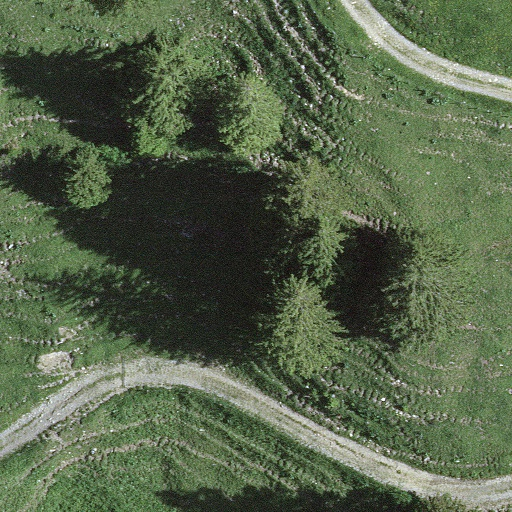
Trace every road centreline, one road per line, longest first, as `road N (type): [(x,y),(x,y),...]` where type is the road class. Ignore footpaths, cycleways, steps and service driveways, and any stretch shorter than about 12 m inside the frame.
road 1 (track): [(0,443),(93,389),(143,371),(169,372),(218,384),(381,470),(459,491),(511,484)]
road 2 (track): [(511,87),(416,58),(355,0)]
